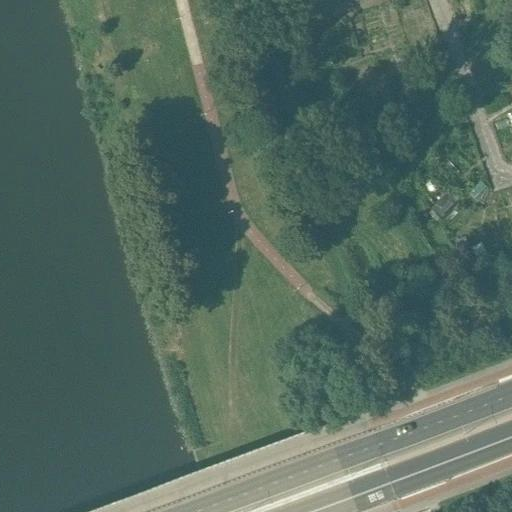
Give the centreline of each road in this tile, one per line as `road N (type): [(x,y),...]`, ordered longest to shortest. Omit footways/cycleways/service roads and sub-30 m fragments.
road 1 (secondary): [(511,396),(207,511)]
road 2 (secondary): [(319,511),(511,434)]
